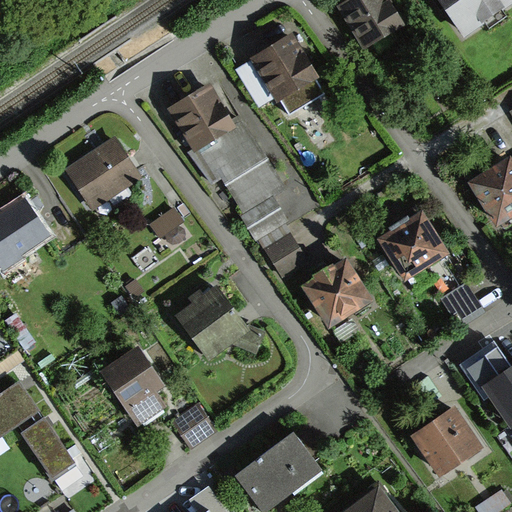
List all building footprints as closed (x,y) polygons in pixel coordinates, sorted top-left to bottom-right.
[(406,29),(388,0),(362,0),(343,12),(367,52),(406,29)] [(511,7),(511,0),(436,0),(464,40),(511,7)] [(317,82),(291,39),(254,62),(280,104),(283,102),(291,116),(322,97),(314,84),(317,82)] [(273,100),(253,64),(238,72),(258,109),(273,100)] [(211,186),(220,181),(242,216),(240,217),(256,242),(259,241),(285,224),(288,223),(272,198),(286,189),(240,116),(231,122),(210,89),(172,112),(197,153),(192,156),(211,186)] [(142,178),(116,139),(66,171),(92,211),(142,178)] [(503,161),(468,181),(496,228),(511,218),(511,158),(511,156),(503,161)] [(51,242),(25,203),(2,218),(0,214),(0,273),(1,275),(51,242)] [(183,224),(173,211),(151,227),(161,240),(183,224)] [(425,215),(379,243),(404,285),(450,257),(425,215)] [(285,224),(259,241),(283,280),(309,263),(285,224)] [(362,252),(352,258),(362,273),(371,267),(362,252)] [(315,283),(302,291),(329,335),(376,307),(348,262),(334,270),(333,268),(313,281),(315,283)] [(467,284),(440,300),(460,331),(486,315),(467,284)] [(206,365),(234,346),(256,354),(263,336),(244,329),(218,291),(203,301),(200,296),(191,302),(195,307),(176,320),(206,365)] [(511,371),(495,346),(462,367),(485,402),(489,399),(511,434),(511,433),(511,371)] [(138,349),(100,374),(131,422),(133,420),(138,427),(166,409),(157,397),(166,391),(138,349)] [(0,440),(16,430),(38,415),(20,387),(2,399),(0,396),(0,440)] [(216,432),(198,404),(173,420),(192,448),(216,432)] [(484,454),(454,412),(411,441),(441,484),(484,454)] [(38,415),(16,430),(52,483),(74,468),(38,415)] [(271,511),(324,475),(295,434),(235,477),(260,511),(271,511)] [(395,511),(379,489),(348,511),(395,511)] [(501,511),(511,506),(502,491),(476,508),(479,511),(501,511)]
